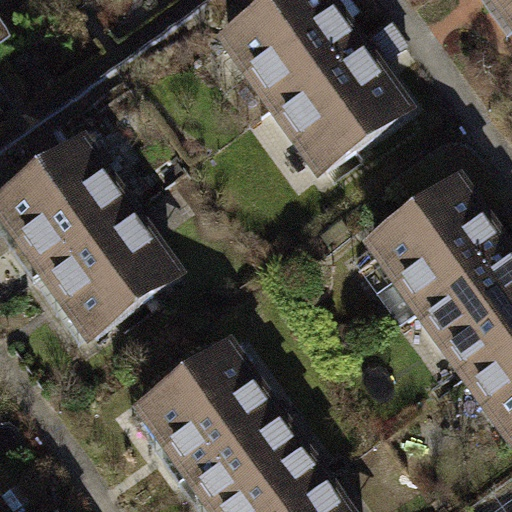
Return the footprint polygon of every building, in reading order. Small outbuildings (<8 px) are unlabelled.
[(290,0),(232,42),(280,109),(357,54),(318,0),(290,0)] [(511,0),(502,0),(511,13),(511,0)] [(394,29),(376,42),(392,64),(410,50),(394,29)] [(280,109),(329,176),(405,121),(357,54),(280,109)] [(2,207),(50,274),(127,219),(79,152),(2,207)] [(378,246),(426,312),(503,258),(455,191),(378,246)] [(50,274),(98,341),(175,286),(127,219),(50,274)] [(426,312),(474,379),(511,351),(511,270),(503,258),(426,312)] [(511,351),(474,379),(511,432),(511,351)] [(147,411),(196,477),(273,422),(225,355),(147,411)] [(196,477),(220,511),(288,511),(321,489),(273,422),(196,477)] [(288,511),(337,511),(321,489),(288,511)]
